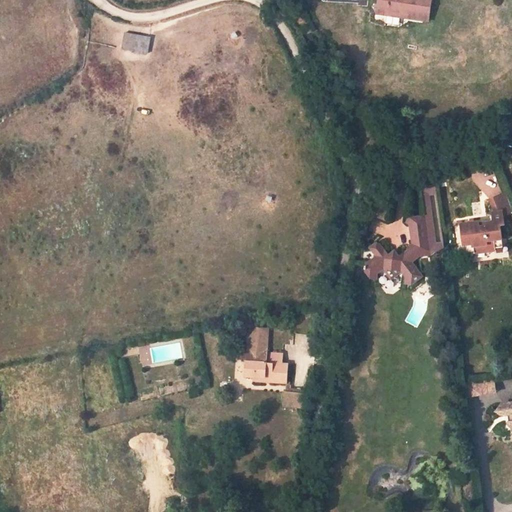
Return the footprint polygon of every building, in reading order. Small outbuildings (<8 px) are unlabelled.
[(427,22),(431,0),(378,0),(377,14),(427,22)] [(148,53),(150,36),(123,33),(122,51),(148,53)] [(505,190),(487,197),(490,205),(488,205),(491,219),(482,220),(482,223),(478,223),(477,218),(459,221),(462,242),(471,241),(472,249),(494,246),(494,243),(493,237),(502,235),(500,221),(503,220),(501,211),(511,207),(505,190)] [(384,269),(401,268),(407,276),(408,276),(408,281),(414,282),(420,276),(419,268),(407,254),(413,249),(414,251),(428,250),(423,211),(408,213),(403,220),(408,223),(410,244),(404,251),(399,255),(396,254),(393,254),(391,255),(389,256),(379,244),(376,244),(375,244),(372,246),(370,248),(370,249),(371,250),(374,254),(374,258),(372,261),(370,263),(367,265),(366,265),(366,273),(366,275),(367,276),(370,279),(378,280),(378,273),(384,269)] [(463,250),(472,249),(471,241),(462,242),(463,250)] [(289,388),(290,361),(268,360),(268,353),(261,352),(261,348),(268,349),(268,334),(248,333),(248,348),(253,348),(253,352),(242,352),(242,362),(246,367),(245,382),(254,383),(255,386),(289,388)] [(288,396),(287,410),(306,411),(307,397),(288,396)] [(502,412),(511,412),(511,415),(511,397),(501,399),(495,406),(502,412)]
